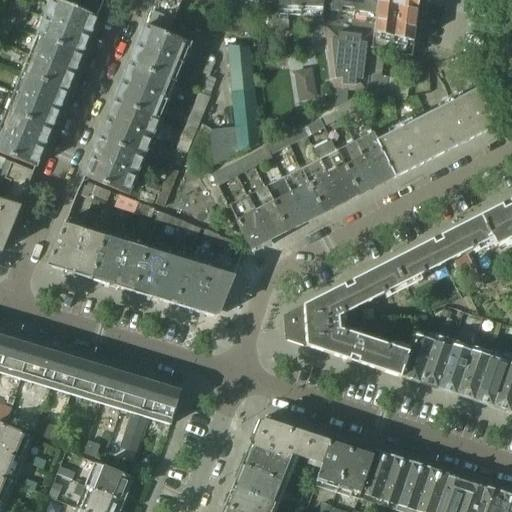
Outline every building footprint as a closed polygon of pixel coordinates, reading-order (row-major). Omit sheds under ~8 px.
[(22,0),(21,0),(20,5),(18,10),(27,13),(31,3),(22,0)] [(88,38),(96,19),(50,0),(42,19),(88,38)] [(98,13),(103,0),(83,0),(80,8),(92,12),(98,13)] [(171,26),(178,9),(156,0),(155,0),(148,17),(171,26)] [(156,0),(178,9),(181,0),(156,0)] [(277,0),(255,0),(256,0),(255,7),(255,8),(267,9),(267,26),(277,27),(277,9),(277,0)] [(299,0),(277,0),(277,9),(277,27),(276,34),(286,35),(287,17),(299,18),(299,0)] [(321,10),(321,0),(299,0),(299,18),(310,19),(312,35),(323,35),(321,10)] [(345,90),(349,0),(321,0),(321,10),(323,35),(330,98),(328,98),(329,110),(344,102),(345,90)] [(369,49),(374,19),(376,0),(349,0),(345,90),(364,91),(365,79),(369,49)] [(376,0),(374,19),(369,49),(389,53),(397,0),(376,0)] [(417,0),(397,0),(389,53),(410,57),(417,0)] [(20,5),(11,1),(9,6),(18,10),(20,5)] [(18,10),(9,6),(6,11),(16,15),(18,10)] [(18,10),(16,15),(13,20),(22,24),(27,13),(18,10)] [(16,15),(6,11),(4,16),(13,20),(16,15)] [(191,14),(187,24),(192,26),(196,16),(191,14)] [(196,16),(192,26),(197,28),(201,18),(196,16)] [(80,57),(88,38),(42,19),(34,38),(80,57)] [(180,67),(188,46),(144,28),(136,48),(180,67)] [(80,57),(34,38),(27,56),(73,75),(80,57)] [(226,47),(228,70),(250,73),(248,50),(226,47)] [(180,67),(136,48),(128,67),(173,85),(180,67)] [(73,75),(27,56),(19,74),(65,93),(73,75)] [(208,78),(213,67),(212,59),(208,57),(200,75),(206,77),(208,78)] [(165,104),(173,85),(128,67),(120,86),(165,104)] [(250,73),(228,70),(231,95),(253,98),(250,73)] [(57,112),(65,93),(19,74),(11,94),(57,112)] [(215,84),(215,81),(208,78),(206,77),(204,82),(214,86),(215,84)] [(381,101),(385,79),(365,79),(364,91),(365,91),(363,103),(366,102),(381,101)] [(405,102),(407,82),(387,80),(386,100),(386,101),(405,102)] [(214,86),(204,82),(202,87),(213,91),(214,86)] [(165,104),(120,86),(113,104),(158,122),(165,104)] [(211,96),(213,91),(202,87),(200,92),(202,93),(211,96)] [(494,128),(475,92),(424,118),(442,154),(494,128)] [(205,109),(207,104),(211,96),(202,93),(198,104),(197,105),(205,109)] [(57,112),(11,94),(4,112),(50,131),(57,112)] [(253,98),(231,95),(234,126),(237,156),(237,157),(257,147),(253,98)] [(368,106),(366,102),(363,103),(354,103),(349,105),(353,113),(358,110),(368,106)] [(150,141),(158,122),(113,104),(105,122),(150,141)] [(205,109),(197,105),(195,111),(203,114),(205,109)] [(349,105),(343,108),(347,116),(353,113),(349,105)] [(343,108),(337,111),(341,119),(347,116),(343,108)] [(201,119),(203,114),(195,111),(193,116),(201,119)] [(341,119),(337,111),(331,114),(335,122),(341,119)] [(50,131),(4,112),(0,121),(0,132),(42,149),(50,131)] [(331,114),(325,117),(329,125),(335,122),(331,114)] [(325,117),(318,121),(322,129),(329,125),(325,117)] [(442,154),(424,118),(375,143),(393,179),(442,154)] [(199,123),(191,120),(189,125),(197,128),(199,123)] [(318,121),(312,123),(316,131),(322,129),(318,121)] [(143,159),(150,141),(105,122),(98,141),(143,159)] [(312,123),(306,127),(310,135),(316,131),(312,123)] [(192,141),(195,133),(197,128),(189,125),(184,138),(192,141)] [(237,156),(234,126),(210,128),(201,125),(194,143),(200,170),(210,169),(237,156)] [(310,135),(306,127),(301,129),(305,137),(310,135)] [(301,129),(296,132),(299,140),(305,137),(301,129)] [(0,154),(34,168),(42,149),(0,132),(0,154)] [(296,132),(289,135),(293,143),(299,140),(296,132)] [(393,179),(375,143),(370,134),(353,143),(375,188),(393,179)] [(289,135),(283,138),(287,146),(293,143),(289,135)] [(283,138),(278,141),(282,149),(287,146),(283,138)] [(143,159),(98,141),(90,160),(135,178),(143,159)] [(282,149),(278,141),(272,144),(276,152),(282,149)] [(375,188),(353,143),(334,152),(357,197),(375,188)] [(276,152),(272,144),(266,147),(270,155),(276,152)] [(188,150),(180,147),(178,152),(186,155),(188,150)] [(270,155),(266,147),(258,151),(264,163),(272,159),(270,155)] [(264,163),(258,151),(253,154),(259,166),(264,163)] [(186,155),(178,152),(176,156),(184,160),(186,155)] [(357,197),(334,152),(317,161),(340,206),(357,197)] [(259,166),(253,154),(248,156),(254,168),(259,166)] [(184,160),(176,156),(174,161),(182,165),(184,160)] [(254,168),(248,156),(242,159),(248,171),(254,168)] [(248,171),(242,159),(235,162),(242,174),(248,171)] [(128,196),(135,178),(90,160),(83,177),(128,196)] [(33,173),(9,164),(3,161),(0,171),(0,178),(8,182),(2,199),(0,203),(0,204),(17,210),(33,173)] [(175,183),(177,178),(182,165),(174,161),(167,180),(175,183)] [(340,206),(317,161),(299,170),(302,176),(322,215),(340,206)] [(242,174),(235,162),(230,165),(236,177),(242,174)] [(236,177),(230,165),(224,168),(230,180),(236,177)] [(230,180),(224,168),(218,171),(228,191),(234,187),(230,180)] [(322,215),(302,176),(299,170),(282,179),(304,224),(322,215)] [(228,191),(218,171),(212,174),(221,194),(228,191)] [(304,224),(282,179),(264,188),(267,194),(287,233),(304,224)] [(161,194),(163,189),(147,182),(144,191),(159,198),(161,194)] [(171,192),(173,187),(165,184),(163,189),(171,192)] [(105,190),(100,188),(96,196),(101,198),(105,190)] [(287,233),(267,194),(264,188),(246,197),(269,242),(287,233)] [(169,197),(171,192),(163,189),(161,194),(169,197)] [(110,192),(105,190),(101,198),(106,200),(110,192)] [(150,205),(153,198),(142,194),(139,201),(150,205)] [(127,199),(121,197),(118,205),(123,207),(127,199)] [(269,242),(246,197),(228,206),(250,251),(269,242)] [(132,201),(127,199),(123,207),(128,209),(132,201)] [(511,200),(481,216),(493,241),(497,248),(511,239),(511,200)] [(137,204),(132,201),(128,209),(133,211),(137,204)] [(0,252),(17,210),(0,204),(0,252)] [(146,207),(141,205),(138,213),(143,215),(146,207)] [(146,207),(143,215),(148,218),(151,210),(146,207)] [(168,217),(163,214),(159,222),(165,224),(168,217)] [(481,216),(436,239),(391,262),(403,287),(493,241),(481,216)] [(173,219),(168,217),(165,224),(170,227),(173,219)] [(69,274),(82,229),(64,223),(46,267),(69,274)] [(187,225),(182,223),(179,230),(184,232),(187,225)] [(199,229),(193,227),(187,225),(184,232),(196,237),(199,229)] [(90,281),(102,240),(104,235),(82,229),(69,274),(90,281)] [(210,234),(205,232),(201,240),(206,242),(210,234)] [(111,287),(125,241),(104,235),(102,240),(90,281),(111,287)] [(228,242),(223,240),(220,248),(225,250),(228,242)] [(132,294),(144,253),(146,248),(125,241),(111,287),(132,294)] [(234,244),(228,242),(225,250),(230,252),(234,244)] [(153,300),(167,254),(146,248),(144,253),(132,294),(153,300)] [(174,307),(187,266),(188,261),(167,254),(153,300),(174,307)] [(195,313),(209,267),(188,261),(187,266),(174,307),(195,313)] [(391,262),(348,284),(303,307),(305,325),(323,317),(324,326),(339,325),(339,319),(403,287),(391,262)] [(217,314),(232,279),(233,275),(209,267),(195,313),(210,318),(217,314)] [(285,316),(287,341),(307,348),(306,330),(305,325),(303,307),(285,316)] [(340,331),(339,325),(324,326),(324,337),(306,330),(307,348),(401,379),(409,354),(340,331)] [(418,384),(434,341),(415,335),(409,354),(401,379),(418,384)] [(30,346),(0,337),(0,374),(20,381),(30,346)] [(438,391),(453,346),(434,341),(418,384),(438,391)] [(80,361),(30,346),(20,381),(69,396),(80,361)] [(456,397),(472,351),(453,346),(438,391),(456,397)] [(474,403),(490,356),(481,354),(472,351),(456,397),(474,403)] [(492,409),(508,361),(511,354),(502,352),(500,359),(490,356),(474,403),(492,409)] [(130,377),(80,361),(69,396),(119,411),(130,377)] [(509,414),(511,406),(511,362),(508,361),(492,409),(509,414)] [(180,392),(130,377),(119,411),(169,426),(180,392)] [(130,416),(123,437),(140,443),(147,421),(130,416)] [(258,422),(248,448),(290,465),(293,457),(282,454),(293,427),(266,418),(263,424),(258,422)] [(39,421),(34,434),(43,438),(48,425),(39,421)] [(0,425),(0,451),(24,461),(33,439),(0,425)] [(330,439),(293,427),(282,454),(293,457),(297,459),(321,467),(330,439)] [(330,439),(321,467),(320,470),(318,475),(316,482),(316,485),(337,491),(351,446),(330,439)] [(86,444),(82,455),(93,459),(97,448),(86,444)] [(357,502),(359,497),(373,453),(372,453),(370,458),(364,456),(365,451),(351,446),(337,491),(350,496),(348,499),(357,502)] [(290,465),(248,448),(239,468),(282,485),(290,465)] [(0,451),(0,477),(15,483),(24,461),(0,451)] [(378,503),(392,459),(373,453),(359,497),(366,499),(378,503)] [(33,458),(31,464),(41,468),(43,462),(33,458)] [(396,509),(410,465),(392,459),(378,503),(396,509)] [(131,480),(104,468),(94,464),(85,486),(95,491),(122,502),(131,480)] [(134,465),(132,474),(143,477),(146,469),(134,465)] [(405,511),(415,511),(428,471),(410,465),(396,509),(405,511)] [(282,485),(239,468),(231,488),(274,506),(282,485)] [(59,469),(57,475),(71,481),(73,475),(59,469)] [(316,482),(318,475),(308,472),(301,470),(298,479),(316,485),(316,482)] [(435,511),(447,477),(428,471),(415,511),(435,511)] [(0,477),(0,503),(5,505),(15,483),(0,477)] [(454,511),(464,483),(447,477),(435,511),(454,511)] [(24,480),(21,486),(32,491),(34,485),(24,480)] [(475,511),(483,489),(464,483),(454,511),(475,511)] [(117,511),(122,502),(95,491),(85,486),(76,508),(84,511),(117,511)] [(271,511),(274,506),(231,488),(223,509),(230,511),(271,511)] [(495,511),(501,495),(483,489),(475,511),(495,511)] [(511,511),(511,498),(501,495),(495,511),(511,511)] [(285,511),(302,511),(305,507),(291,501),(285,511)] [(15,502),(12,508),(21,511),(23,511),(25,507),(15,502)]
